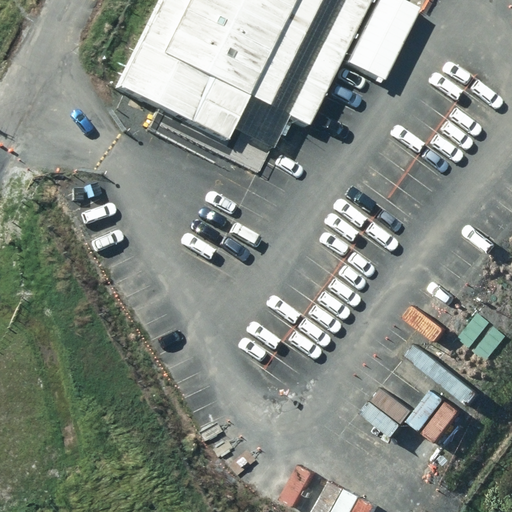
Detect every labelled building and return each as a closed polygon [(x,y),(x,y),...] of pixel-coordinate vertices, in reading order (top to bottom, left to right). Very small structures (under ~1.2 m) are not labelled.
[(93,0),(49,86),(173,148),(202,92),(259,121),(320,0),(93,0)] [(511,4),(493,11),(497,26),(511,21),(511,4)] [(511,35),(499,39),(505,61),(511,59),(511,35)] [(511,147),(504,141),(471,185),(511,215),(511,147)] [(453,305),(409,272),(394,292),(402,298),(387,319),(410,336),(424,317),(437,326),(453,305)]
